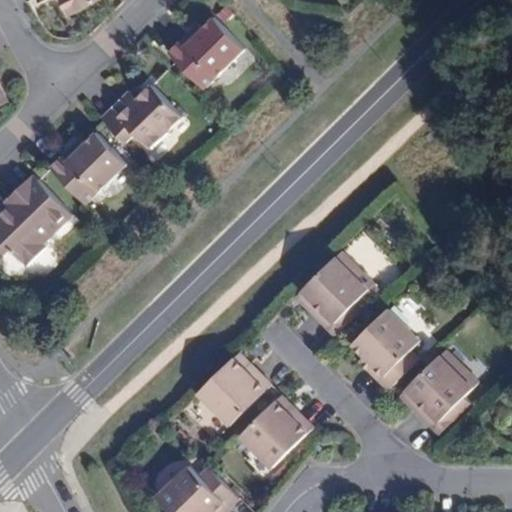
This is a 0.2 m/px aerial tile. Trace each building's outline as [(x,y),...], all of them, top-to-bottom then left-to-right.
[(102,0),(64,0),(72,16),(102,0)] [(216,16),(204,29),(192,39),(188,36),(171,52),(206,88),(246,48),(216,16)] [(192,39),(204,29),(200,24),(188,36),(192,39)] [(0,106),(10,101),(0,81),(0,106)] [(132,91),(104,118),(129,143),(139,132),(154,147),(187,116),(156,84),(147,94),(140,100),(134,93),(132,91)] [(140,88),(134,93),(140,100),(147,94),(140,88)] [(73,150),(54,168),(89,204),(130,164),(100,133),(89,143),(77,154),(73,150)] [(84,138),(73,150),(77,154),(89,143),(84,138)] [(21,198),(41,179),(37,175),(7,203),(9,205),(14,209),(21,209),(27,204),(21,198)] [(77,217),(41,179),(21,198),(27,204),(21,209),(14,209),(9,205),(0,213),(0,245),(5,251),(15,251),(31,267),(51,248),(48,243),(77,217)] [(357,272),(363,267),(344,249),(339,254),(357,272)] [(312,308),(330,327),(362,297),(377,281),(363,267),(357,272),(339,254),(304,288),(318,302),(312,308)] [(298,294),(312,308),(318,302),(304,288),(298,294)] [(362,297),(330,327),(335,333),(366,302),(362,297)] [(356,343),(366,353),(376,365),(372,370),(390,389),(422,358),(414,349),(424,341),(392,308),(356,343)] [(252,371),(257,366),(242,350),(236,356),(252,371)] [(459,376),(466,369),(447,351),(441,358),(459,376)] [(376,365),(366,353),(361,360),(372,370),(376,365)] [(274,385),(257,366),(252,371),(236,356),(200,391),(232,425),(274,385)] [(417,411),(434,429),(465,400),(481,384),(466,369),(459,376),(441,358),(408,391),(422,406),(417,411)] [(402,396),(417,411),(422,406),(408,391),(402,396)] [(295,417),(300,412),(284,395),(278,401),(295,417)] [(465,400),(434,429),(440,434),(470,404),(465,400)] [(317,430),(300,412),(295,417),(278,401),(243,436),(275,470),(317,430)] [(160,498),(174,511),(215,511),(216,511),(217,511),(225,511),(241,497),(210,466),(201,475),(192,466),(160,498)]
